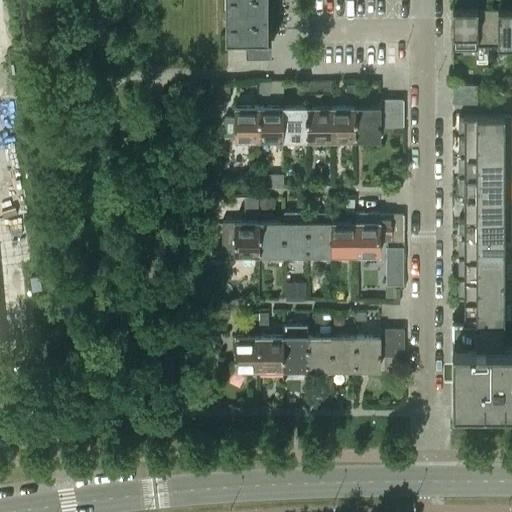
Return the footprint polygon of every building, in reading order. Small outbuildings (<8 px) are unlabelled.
[(245,47),(262,47),(262,42),(267,42),(267,34),(267,0),(224,0),(225,35),(245,35),(245,47)] [(486,44),(486,12),(477,12),(477,7),(452,7),(452,44),(486,44)] [(511,44),(511,7),(497,7),(497,12),(486,12),(486,44),(511,44)] [(270,96),(270,80),(258,80),(258,84),(258,96),(270,96)] [(298,96),(307,96),(307,84),(298,84),(298,96)] [(391,98),(379,98),(378,98),(378,105),(379,105),(379,124),(391,124),(391,98)] [(403,98),(391,98),(391,124),(403,124),(403,98)] [(258,137),(258,105),(234,105),(234,116),(224,116),(224,134),(234,134),(234,137),(258,137)] [(283,105),(258,105),(258,137),(283,137),(283,105)] [(307,105),(283,105),(283,137),(307,137),(307,105)] [(331,105),(307,105),(307,137),(331,137),(331,105)] [(355,105),(331,105),(331,137),(355,137),(355,105)] [(378,105),(355,105),(355,137),(379,137),(379,124),(379,105),(378,105)] [(510,136),(510,114),(463,114),(463,116),(458,116),(458,126),(463,126),(463,135),(510,136)] [(510,156),(510,136),(463,135),(463,136),(458,136),(458,146),(463,146),(463,156),(510,156)] [(510,176),(510,156),(463,156),(463,176),(510,176)] [(259,186),(282,185),(282,173),(279,173),(279,177),(259,178),(259,186)] [(510,197),(510,176),(463,176),(463,177),(458,177),(458,187),(463,187),(463,197),(510,197)] [(258,196),(245,196),(245,214),(258,214),(258,196)] [(307,196),(296,196),(296,206),(307,206),(307,196)] [(259,197),(259,214),(272,214),(272,197),(259,197)] [(510,217),(510,197),(463,197),(463,217),(510,217)] [(379,239),(379,220),(378,220),(378,213),(378,210),(355,210),(355,220),(354,252),(379,252),(379,239)] [(391,213),(378,213),(378,220),(379,220),(379,239),(391,239),(391,213)] [(403,213),(391,213),(391,239),(403,239),(403,213)] [(510,238),(510,217),(463,217),(463,218),(458,218),(458,228),(463,228),(463,238),(503,238),(510,238)] [(234,220),(226,220),(226,239),(234,239),(234,252),(258,252),(258,220),(234,220)] [(283,220),(258,220),(258,252),(283,252),(283,220)] [(307,220),(283,220),(283,252),(307,252),(307,220)] [(331,220),(307,220),(307,252),(330,252),(331,220)] [(355,220),(331,220),(330,252),(354,252),(355,220)] [(503,258),(503,238),(463,238),(463,258),(503,258)] [(386,245),(386,259),(403,259),(403,245),(386,245)] [(503,278),(503,258),(463,258),(458,258),(458,269),(463,269),(463,278),(503,278)] [(38,276),(29,277),(31,291),(40,290),(38,276)] [(503,299),(503,278),(463,278),(463,279),(458,279),(458,289),(463,289),(463,299),(503,299)] [(284,281),(284,298),(294,298),(294,281),(284,281)] [(503,320),(503,299),(463,299),(463,318),(463,320),(503,320)] [(511,349),(503,349),(503,320),(463,320),(463,318),(451,318),(451,405),(511,404),(511,349)] [(391,327),(378,327),(378,334),(379,353),(391,353),(391,327)] [(403,327),(391,327),(391,353),(403,353),(403,327)] [(234,366),(258,366),(258,334),(234,334),(234,366)] [(282,334),(258,334),(258,366),(282,366),(282,334)] [(306,334),(282,334),(282,366),(306,366),(306,334)] [(330,334),(306,334),(306,366),(330,366),(330,334)] [(354,334),(330,334),(330,366),(354,366),(354,334)] [(378,334),(354,334),(354,366),(379,366),(379,353),(378,334)]
